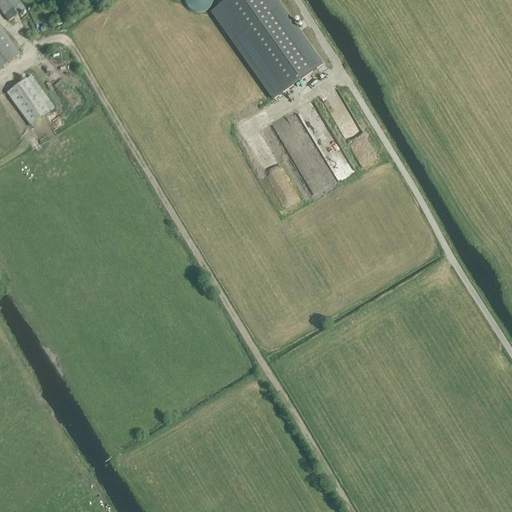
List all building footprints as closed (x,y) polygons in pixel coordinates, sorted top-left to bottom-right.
[(24,11),(16,0),(0,0),(0,11),(8,22),(24,11)] [(210,11),(210,0),(185,0),(185,10),(210,11)] [(231,0),(212,14),(274,101),(322,66),(275,0),(231,0)] [(0,68),(21,54),(0,25),(0,68)] [(27,79),(7,93),(31,125),(50,111),(27,79)]
